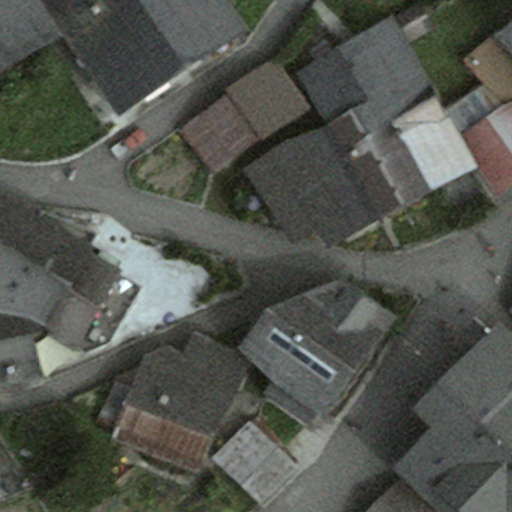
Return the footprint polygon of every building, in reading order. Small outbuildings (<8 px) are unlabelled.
[(0,0),(0,62),(40,39),(17,0),(0,0)] [(118,106),(231,32),(209,0),(65,0),(84,27),(71,36),(118,106)] [(391,24),(403,45),(429,30),(417,9),(391,24)] [(489,90),(487,91),(504,112),(506,110),(508,112),(511,109),(511,30),(469,66),(489,90)] [(345,126),(334,132),(376,213),(418,190),(375,116),(416,92),(386,39),(315,83),(330,111),(338,113),(345,126)] [(226,96),(232,104),(256,138),(302,105),(271,68),(226,96)] [(487,91),(448,116),(498,189),(511,181),(511,152),(502,138),(511,130),(511,123),(504,112),(487,91)] [(459,169),(416,92),(375,116),(418,190),(459,169)] [(256,138),(232,104),(185,135),(208,168),(256,138)] [(506,110),(504,112),(511,123),(511,130),(502,138),(511,152),(511,109),(508,112),(506,110)] [(376,213),(334,132),(293,155),(288,149),(254,172),(296,235),(323,220),(333,237),(376,213)] [(0,228),(0,383),(28,378),(27,372),(35,370),(31,352),(56,334),(84,355),(106,346),(137,295),(109,278),(116,266),(89,251),(96,239),(40,215),(33,232),(7,217),(0,228)] [(304,427),(366,344),(314,306),(272,325),(258,345),(247,340),(240,350),(280,379),(266,399),(304,427)] [(163,355),(151,361),(145,375),(119,383),(100,422),(121,431),(116,442),(183,472),(217,409),(226,414),(250,370),(197,344),(184,367),(163,355)] [(453,440),(419,475),(457,511),(511,511),(511,373),(505,366),(442,430),(453,440)] [(222,459),(261,498),(285,475),(247,435),(222,459)] [(415,511),(391,489),(369,511),(415,511)]
